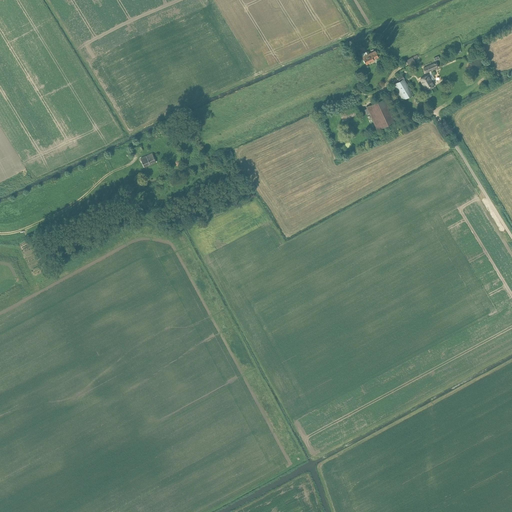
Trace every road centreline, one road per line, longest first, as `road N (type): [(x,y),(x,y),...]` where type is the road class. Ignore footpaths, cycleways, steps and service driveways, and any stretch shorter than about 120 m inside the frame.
road 1 (track): [(136,153),(63,211),(0,233)]
road 2 (unclassified): [(511,237),(434,111)]
